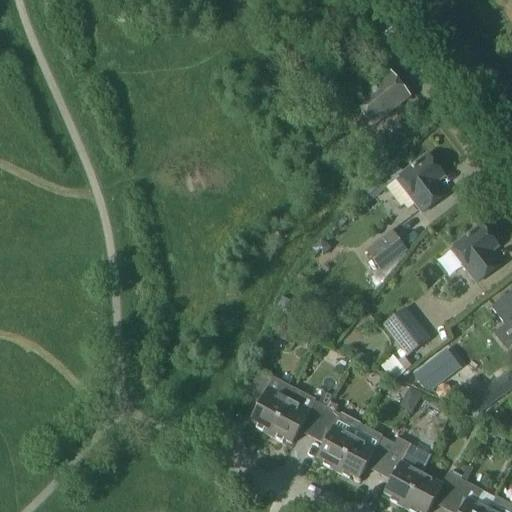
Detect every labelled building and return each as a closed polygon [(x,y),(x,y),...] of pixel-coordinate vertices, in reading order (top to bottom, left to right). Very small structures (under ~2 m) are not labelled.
[(340,113),(359,138),(372,127),(410,98),(390,73),(353,102),(353,103),(340,113)] [(427,156),(399,178),(396,180),(422,214),(447,195),(437,182),(444,177),(427,156)] [(385,183),(379,177),(363,190),(369,197),(385,183)] [(482,226),(454,248),(455,249),(446,256),(457,269),(462,265),(477,284),(501,265),(492,253),(498,248),(482,226)] [(381,271),(407,251),(392,233),(367,252),(381,271)] [(312,251),(314,252),(323,259),(331,249),(323,242),(321,241),(312,251)] [(383,326),(398,346),(407,358),(429,341),(405,309),(383,326)] [(427,393),(460,369),(446,352),(415,377),(427,393)] [(269,438),(294,391),(273,380),(272,381),(259,374),(246,399),(259,406),(250,423),(257,427),(256,430),(269,438)] [(468,402),(479,415),(511,391),(511,386),(504,375),(468,402)] [(294,391),(269,438),(282,445),(284,442),(292,446),(301,428),(314,435),(327,410),(332,400),(324,395),(318,405),(315,403),(315,402),(294,391)] [(336,474),(361,427),(340,415),(339,416),(335,414),(337,410),(329,406),(327,410),(314,435),(326,441),(317,459),(324,463),(323,466),(336,474)] [(381,471),(394,446),(382,439),(382,438),(361,427),(336,474),(349,481),(351,478),(359,482),(368,464),(381,471)] [(403,509),(421,476),(410,469),(416,457),(394,446),(381,471),(393,477),(383,495),(391,499),(389,502),(403,509)] [(428,511),(435,500),(448,507),(461,481),(448,474),(441,486),(421,476),(403,509),(407,511),(428,511)] [(461,481),(448,507),(457,511),(487,511),(495,498),(488,511),(468,501),(474,489),(461,481)] [(511,511),(511,507),(495,498),(487,511),(511,511)]
